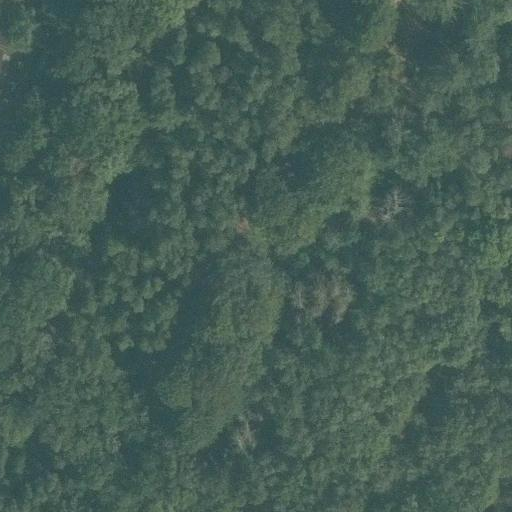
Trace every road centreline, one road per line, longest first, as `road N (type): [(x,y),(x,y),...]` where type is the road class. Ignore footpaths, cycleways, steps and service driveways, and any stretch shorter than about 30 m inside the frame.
road 1 (track): [(142,472),(393,0)]
road 2 (track): [(0,179),(79,0)]
road 3 (track): [(142,472),(0,391)]
